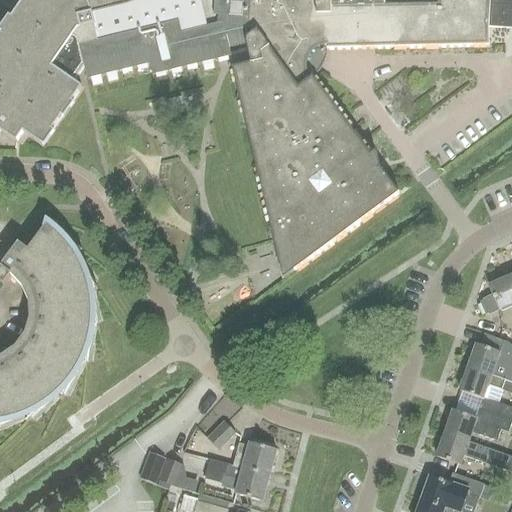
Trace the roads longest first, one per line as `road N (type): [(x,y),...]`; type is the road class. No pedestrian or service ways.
road 1 (residential): [(188,345),(90,193),(53,171),(0,171)]
road 2 (residential): [(385,450),(448,271),(474,243),(511,221)]
road 3 (residential): [(385,450),(253,406),(188,345)]
road 4 (residential): [(188,345),(76,421)]
